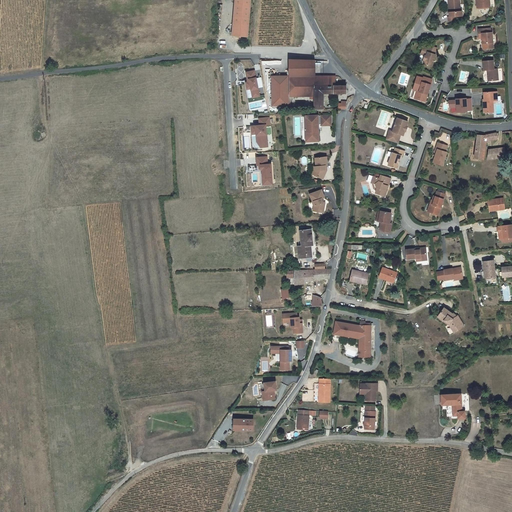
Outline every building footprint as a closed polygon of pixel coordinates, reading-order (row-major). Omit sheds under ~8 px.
[(235,0),(232,36),(247,37),(250,0),(235,0)] [(485,0),(475,0),(476,0),(475,0),(476,13),(487,12),(485,0)] [(447,21),(452,21),(460,21),(460,16),(458,16),(458,9),(457,2),(446,3),(447,21)] [(490,52),(488,37),(487,37),(487,32),(475,34),(475,38),(478,38),(480,53),(490,52)] [(422,59),(418,58),(417,62),(418,63),(417,67),(429,71),(433,59),(432,58),(434,52),(427,50),(426,52),(421,51),(420,54),(423,55),(422,59)] [(286,78),(311,77),(311,62),(286,63),(286,78)] [(481,75),(485,75),(485,81),(489,85),(496,85),(494,74),(491,74),(490,65),(480,66),(481,75)] [(247,89),(248,94),(252,93),(253,97),(256,96),(254,88),(252,79),(250,71),(242,73),(243,80),(240,81),(240,83),(242,83),(243,90),(247,89)] [(332,86),(332,77),(311,77),(286,78),(286,98),(307,97),(307,100),(312,100),(313,111),(321,111),(321,110),(322,110),(322,108),(321,108),(321,94),(343,93),(343,86),(332,86)] [(269,78),(269,107),(285,107),(285,78),(269,78)] [(414,80),(409,93),(413,94),(411,102),(422,105),(429,83),(420,80),(420,81),(414,80)] [(247,89),(243,90),(245,99),(253,97),(252,93),(248,94),(247,89)] [(491,116),(490,105),(490,102),(492,100),(495,100),(495,95),(481,96),(481,103),(480,103),(481,117),(491,116)] [(452,101),(452,102),(445,103),(446,110),(452,109),(453,114),(463,114),(463,113),(468,112),(468,101),(462,101),(462,100),(452,101)] [(336,104),(336,110),(343,109),(345,102),(339,102),(339,104),(336,104)] [(317,125),(318,125),(329,125),(329,116),(306,117),(306,126),(304,126),(304,136),(307,136),(307,142),(316,142),(316,132),(315,132),(315,129),(317,129),(317,125)] [(254,143),(257,142),(258,148),(265,148),(263,126),(267,126),(266,119),(256,120),(257,126),(248,127),(249,135),(254,135),(254,143)] [(389,138),(385,137),(383,142),(395,145),(398,137),(400,137),(401,133),(403,134),(405,128),(403,127),(404,124),(394,120),(389,133),(390,134),(389,138)] [(254,135),(249,135),(250,143),(254,149),(258,148),(257,142),(254,143),(254,135)] [(475,159),(479,160),(481,141),(494,140),(493,135),(483,136),(474,135),(471,158),(475,159)] [(435,150),(432,159),(435,161),(434,164),(440,166),(444,153),(443,153),(445,147),(435,144),(433,150),(435,150)] [(484,159),(503,158),(502,149),(486,150),(484,159)] [(395,170),(399,158),(401,158),(402,153),(394,150),(392,155),(390,154),(386,167),(395,170)] [(268,164),(265,164),(264,156),(254,157),(254,165),(257,165),(258,164),(258,168),(258,169),(260,169),(260,172),(260,180),(269,180),(268,164)] [(313,165),(311,165),(311,169),(309,173),(320,178),(324,169),(323,169),(322,164),(324,164),(323,156),(312,157),(313,165)] [(384,191),(383,190),(384,186),(385,186),(388,178),(378,176),(377,179),(370,177),(368,184),(370,184),(372,189),(374,189),(373,194),(383,197),(384,191)] [(312,206),(311,211),(321,213),(323,203),(321,203),(320,199),(322,198),(319,190),(307,194),(312,206)] [(436,217),(443,196),(435,193),(433,198),(431,198),(430,202),(431,202),(430,204),(431,205),(428,214),(436,217)] [(486,202),(487,208),(490,210),(494,210),(494,212),(503,211),(501,199),(486,202)] [(376,223),(379,223),(377,233),(388,234),(389,225),(387,224),(388,215),(378,213),(376,223)] [(496,228),(498,240),(503,243),(511,242),(511,241),(510,226),(496,228)] [(295,257),(303,256),(304,260),(308,260),(307,244),(310,244),(308,228),(297,229),(298,244),(294,245),(295,257)] [(406,259),(416,259),(420,258),(420,260),(427,259),(426,248),(419,249),(419,250),(415,251),(415,249),(405,250),(406,259)] [(483,271),(485,281),(490,280),(495,279),(492,262),(482,263),(483,271)] [(378,277),(384,280),(393,283),(397,273),(382,267),(378,277)] [(323,268),(313,269),(293,269),(293,283),(305,282),(305,280),(327,279),(330,268),(323,268)] [(511,268),(501,269),(502,279),(511,277),(511,268)] [(452,272),(452,270),(443,271),(444,271),(436,273),(437,280),(437,281),(445,280),(445,281),(453,280),(454,281),(462,280),(461,270),(452,272)] [(357,282),(357,283),(366,285),(368,274),(354,272),(351,271),(350,281),(357,282)] [(483,271),(480,272),(482,282),(491,281),(490,280),(485,281),(483,271)] [(292,288),(281,289),(282,298),(292,298),(292,288)] [(310,306),(320,306),(319,298),(310,294),(310,306)] [(451,333),(461,327),(456,317),(454,318),(442,309),(437,316),(443,320),(442,322),(446,325),(451,333)] [(289,313),(282,314),(282,322),(287,321),(288,321),(289,326),(289,327),(290,327),(291,333),(300,332),(299,323),(297,323),(297,319),(296,317),(294,317),(294,315),(289,315),(289,313)] [(339,342),(340,336),(357,339),(358,327),(334,322),(330,340),(339,342)] [(369,327),(358,327),(357,339),(357,357),(368,357),(369,327)] [(268,346),(268,352),(278,352),(277,369),(286,369),(286,361),(288,361),(288,349),(285,349),(285,346),(268,346)] [(327,379),(316,378),(314,402),(325,403),(327,379)] [(258,391),(259,400),(271,399),(270,391),(273,390),(272,381),(260,383),(261,391),(258,391)] [(373,401),(373,391),(374,391),(374,383),(362,383),(362,384),(357,385),(357,395),(363,395),(362,401),(373,401)] [(438,405),(449,405),(450,416),(455,416),(455,419),(462,419),(461,412),(458,412),(458,395),(438,395),(438,405)] [(372,407),(362,407),(361,427),(371,428),(372,413),(371,413),(372,407)] [(292,423),(291,429),(301,430),(302,416),(308,416),(308,410),(294,409),(294,414),(291,414),(290,423),(292,423)] [(228,420),(228,431),(248,431),(248,420),(228,420)]
